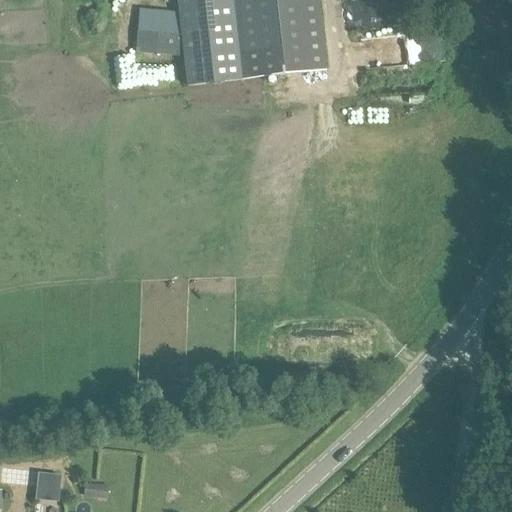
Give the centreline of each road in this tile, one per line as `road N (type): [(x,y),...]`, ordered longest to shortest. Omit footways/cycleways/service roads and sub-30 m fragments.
road 1 (tertiary): [(268,511),(481,317)]
road 2 (unclassified): [(481,317),(456,511)]
